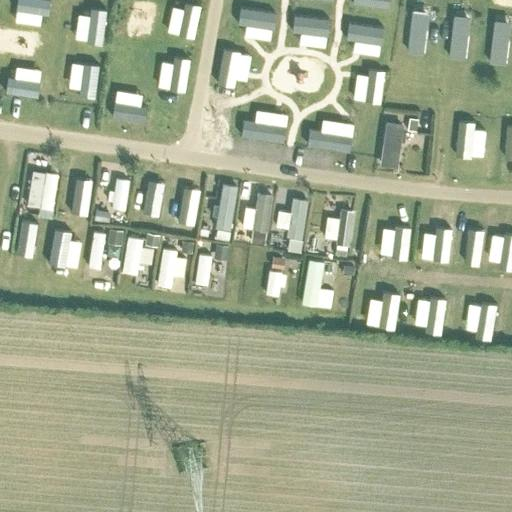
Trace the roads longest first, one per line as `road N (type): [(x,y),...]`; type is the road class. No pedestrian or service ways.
road 1 (track): [(334,321),(0,287)]
road 2 (track): [(365,268),(511,282)]
